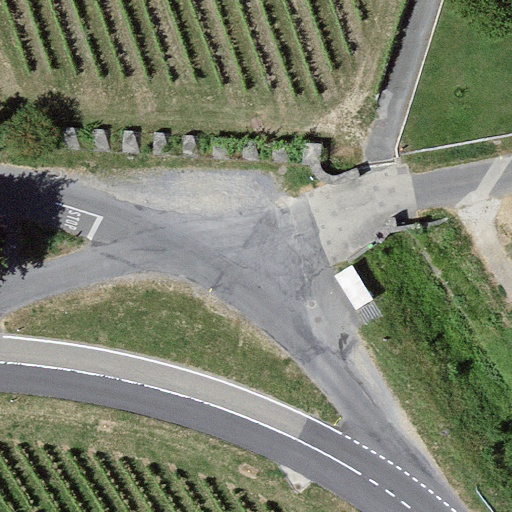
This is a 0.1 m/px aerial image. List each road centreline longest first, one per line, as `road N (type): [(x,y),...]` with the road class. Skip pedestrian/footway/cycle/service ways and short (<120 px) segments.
road 1 (tertiary): [(0,364),(87,373),(260,424),(333,460),(409,511)]
road 2 (residential): [(193,237),(266,285),(322,350),(417,511)]
road 3 (residential): [(193,237),(416,194)]
road 4 (residential): [(2,182),(193,237)]
road 5 (residential): [(7,285),(193,237)]
